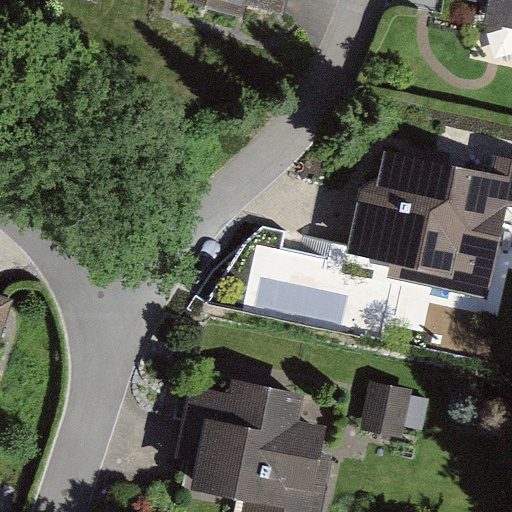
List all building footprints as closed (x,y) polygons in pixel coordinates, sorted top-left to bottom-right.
[(201,0),(243,12),(246,0),(258,0),(285,7),(286,0),(201,0)] [(511,0),(449,0),(445,19),(511,33),(511,0)] [(480,181),(373,159),(352,260),(392,268),(388,289),(485,308),(502,222),(511,223),(511,163),(485,158),(480,181)] [(0,365),(19,306),(0,300),(0,365)] [(306,397),(205,382),(189,494),(255,503),(253,511),(324,511),(336,430),(302,425),(306,397)] [(415,397),(374,388),(364,434),(406,443),(415,397)]
